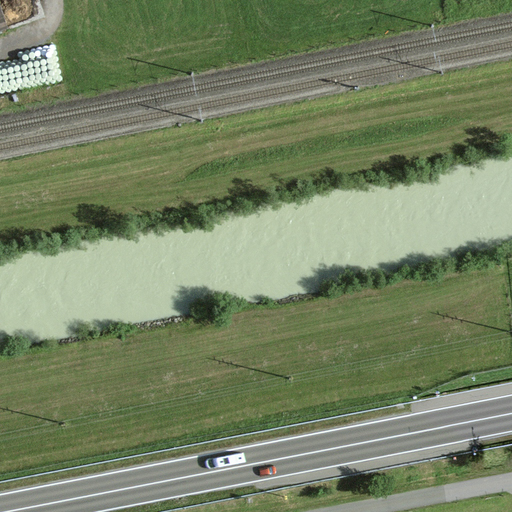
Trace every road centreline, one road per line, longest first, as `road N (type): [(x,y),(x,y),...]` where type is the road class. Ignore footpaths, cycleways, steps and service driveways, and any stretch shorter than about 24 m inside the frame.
road 1 (trunk): [(511,412),(0,511)]
road 2 (unclassified): [(355,511),(511,482)]
